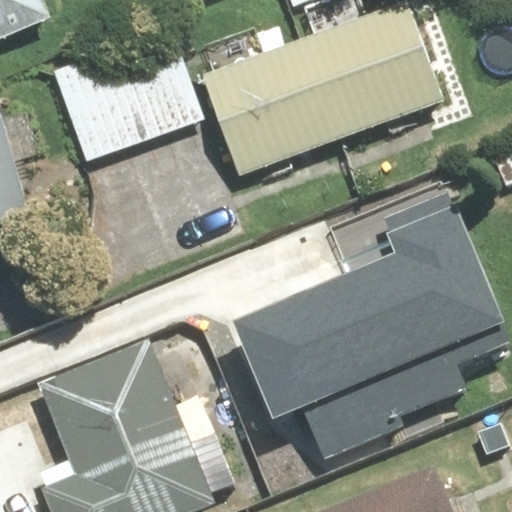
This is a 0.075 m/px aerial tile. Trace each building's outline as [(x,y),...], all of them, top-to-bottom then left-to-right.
[(0,0),(0,48),(72,20),(64,0),(0,0)] [(323,33),(215,73),(254,178),(462,101),(424,0),(411,0),(389,8),(386,0),(331,0),(313,7),(323,33)] [(188,22),(61,67),(95,164),(223,119),(188,22)] [(12,102),(0,105),(0,237),(48,223),(12,102)] [(406,253),(242,322),(284,422),(323,406),(339,445),(478,387),(467,362),(511,343),(511,311),(458,183),(389,212),(406,253)] [(38,470),(52,511),(230,511),(279,494),(245,399),(214,409),(185,329),(48,378),(76,457),(38,470)] [(457,511),(440,470),(336,511),(457,511)]
